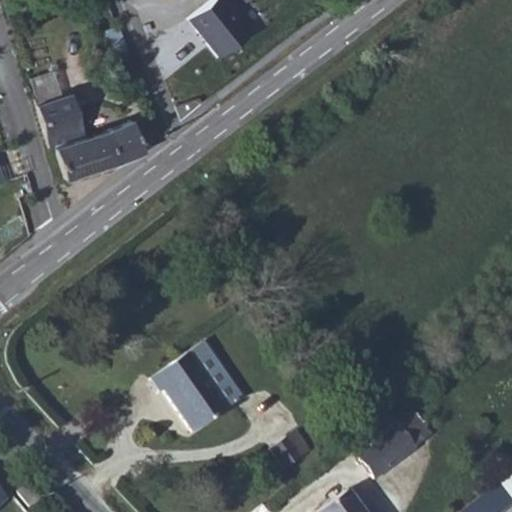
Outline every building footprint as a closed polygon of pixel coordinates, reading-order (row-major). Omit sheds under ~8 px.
[(225,0),(207,0),(185,18),(217,57),(250,30),(225,0)] [(101,30),(113,59),(127,53),(116,24),(101,30)] [(137,79),(127,53),(113,59),(123,85),(137,79)] [(28,78),(36,104),(60,96),(52,70),(28,78)] [(34,104),(47,149),(53,148),(64,180),(116,163),(142,152),(129,120),(128,119),(105,129),(84,137),(69,93),(60,96),(36,104),(34,104)] [(500,358),(511,349),(511,333),(510,330),(490,345),(500,358)] [(200,342),(149,378),(159,393),(162,391),(192,433),(241,398),(200,342)] [(397,427),(388,434),(404,454),(413,448),(412,447),(428,435),(409,410),(393,422),(397,427)] [(293,431),(285,437),(299,458),(307,452),(293,431)] [(388,434),(356,458),(372,479),(404,454),(388,434)] [(285,437),(268,448),(282,469),(299,458),(285,437)] [(511,469),(497,482),(511,502),(511,501),(511,469)] [(497,511),(511,502),(497,482),(458,511),(497,511)] [(37,500),(23,484),(15,491),(29,507),(37,500)] [(358,511),(343,491),(314,511),(358,511)]
